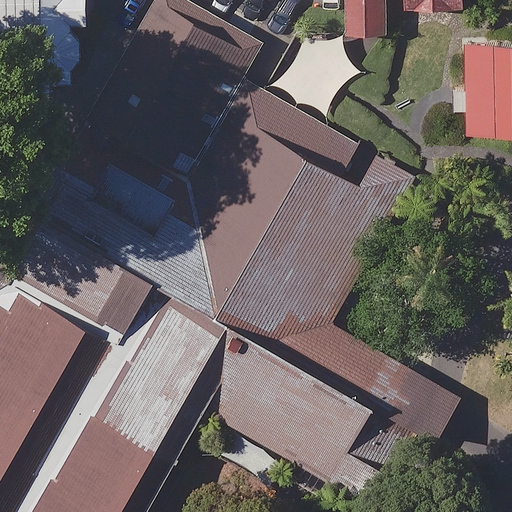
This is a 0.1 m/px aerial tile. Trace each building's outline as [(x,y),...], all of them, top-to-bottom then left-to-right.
[(0,0),(0,52),(91,53),(91,0),(0,0)] [(140,511),(202,409),(294,460),(285,476),(319,495),(328,479),(363,499),(417,395),(427,376),(335,323),(417,175),(329,125),(296,107),(263,88),(243,77),(262,42),(189,0),(151,0),(57,162),(18,139),(0,171),(0,505),(10,511),(140,511)] [(389,38),(390,0),(350,0),(350,25),(349,37),(361,37),(389,38)] [(277,79),(263,88),(279,84),(288,89),(297,98),(296,107),(307,102),(317,105),(325,112),(329,125),(333,102),(339,93),(346,82),(355,75),(369,70),(356,59),(348,49),(346,37),(350,25),(336,36),(322,39),(306,34),(292,65),(277,79)] [(511,52),(473,52),(471,140),(511,140),(511,52)]
